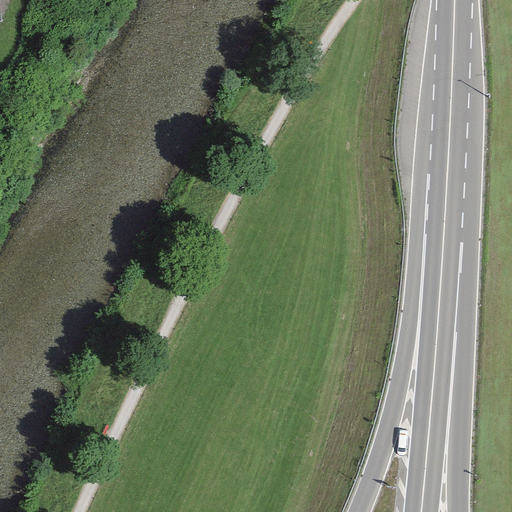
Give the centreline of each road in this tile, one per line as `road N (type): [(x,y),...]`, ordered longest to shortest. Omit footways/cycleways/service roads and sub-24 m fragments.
road 1 (track): [(76,511),(111,426),(230,203),(356,0)]
road 2 (trunk): [(445,219),(417,266),(396,398),(361,511)]
road 3 (trunk): [(462,511),(466,326),(445,219)]
road 4 (trunk): [(445,219),(421,511)]
road 5 (trunk): [(453,0),(445,219)]
